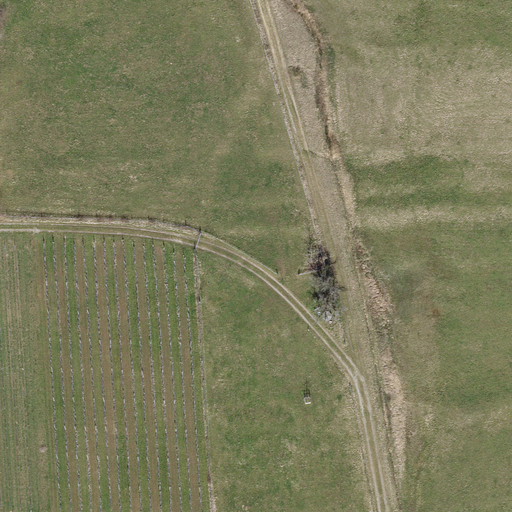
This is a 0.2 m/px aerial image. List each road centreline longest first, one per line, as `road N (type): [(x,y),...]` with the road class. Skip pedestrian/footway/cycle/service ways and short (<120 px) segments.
road 1 (track): [(263,0),(362,371),(385,511)]
road 2 (track): [(0,219),(179,225),(248,256),(297,293),(362,371)]
